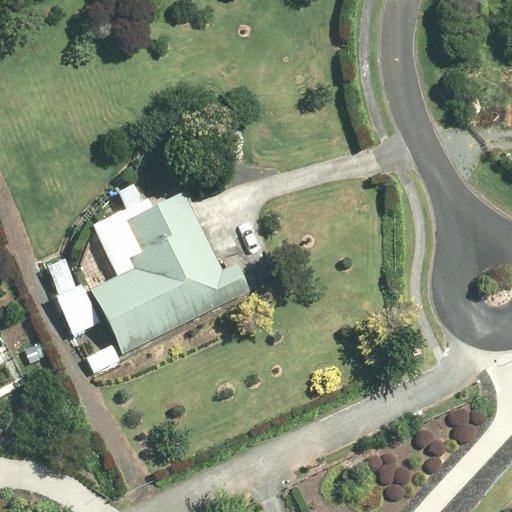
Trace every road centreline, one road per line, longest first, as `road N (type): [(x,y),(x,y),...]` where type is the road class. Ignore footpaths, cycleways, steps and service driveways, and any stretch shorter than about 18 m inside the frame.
road 1 (residential): [(481,321),(463,360),(431,386),(159,511)]
road 2 (residential): [(404,0),(398,61),(407,110),(436,173),(483,243)]
